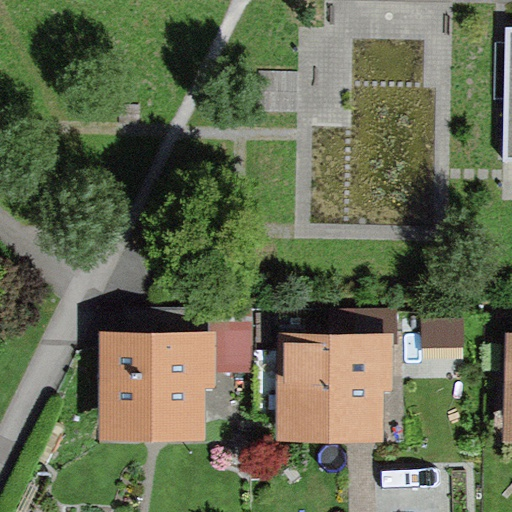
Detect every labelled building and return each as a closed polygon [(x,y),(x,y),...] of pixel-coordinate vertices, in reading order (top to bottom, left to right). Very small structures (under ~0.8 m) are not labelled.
[(511,23),(504,23),(503,156),(511,156),(511,23)] [(221,255),(160,256),(161,287),(222,286),(221,255)] [(208,302),(208,322),(215,322),(216,353),(251,353),(251,302),(208,302)] [(362,306),(326,306),(326,324),(277,324),(277,431),(382,431),(382,384),(392,384),(392,324),(362,324),(362,306)] [(208,322),(98,323),(100,444),(182,443),(182,433),(204,432),(204,381),(216,380),(216,353),(215,322),(208,322)]
